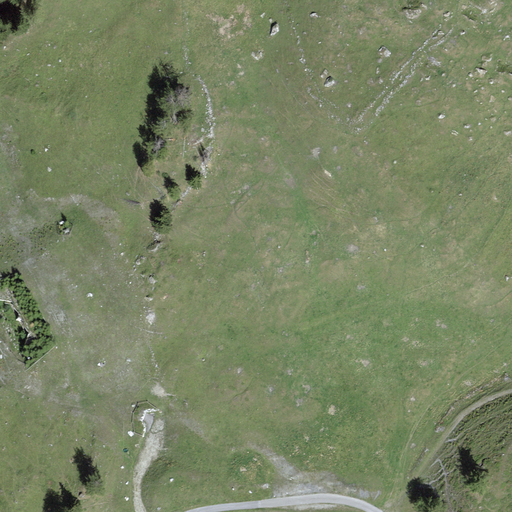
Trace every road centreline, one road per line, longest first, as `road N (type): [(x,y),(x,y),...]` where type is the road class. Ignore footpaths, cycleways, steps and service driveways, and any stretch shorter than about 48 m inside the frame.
road 1 (unclassified): [(196,511),(324,497),(376,511)]
road 2 (track): [(387,511),(459,417),(511,390)]
